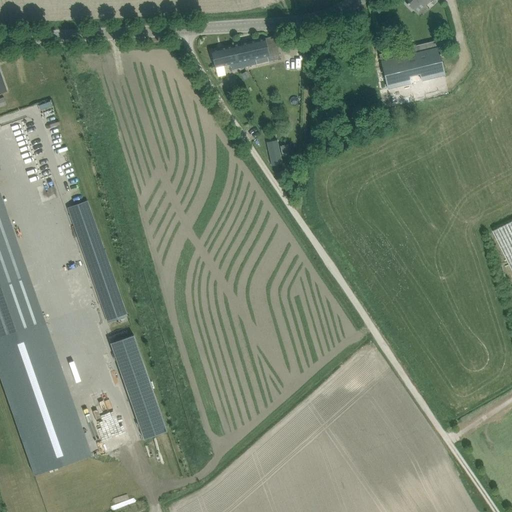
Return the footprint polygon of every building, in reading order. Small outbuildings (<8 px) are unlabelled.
[(403,0),(414,11),(414,10),(422,2),(425,5),(431,0),(403,0)] [(211,51),(215,67),(230,63),(231,69),(280,58),(275,36),(211,51)] [(445,75),(441,60),(436,41),(380,55),(388,89),(445,75)] [(264,93),(270,90),(267,84),(271,82),(265,70),(255,75),(264,93)] [(246,71),(241,75),(244,80),(249,77),(246,71)] [(267,142),(272,166),(282,164),(277,140),(267,142)] [(290,143),(280,145),(282,156),(284,156),(288,155),(292,154),(290,143)] [(0,334),(43,320),(0,194),(0,334)] [(84,202),(68,208),(72,207),(88,254),(85,255),(91,272),(94,271),(111,321),(108,322),(127,316),(127,315),(126,315),(87,202),(87,201),(84,202)] [(511,221),(493,231),(511,269),(511,221)] [(133,335),(110,343),(111,344),(114,343),(119,358),(139,351),(133,335)] [(139,351),(119,358),(125,374),(145,367),(139,351)] [(145,367),(125,374),(130,390),(150,383),(145,367)] [(150,383),(130,390),(136,406),(156,399),(150,383)] [(156,399),(136,406),(141,422),(161,415),(156,399)] [(161,415),(141,422),(147,437),(144,438),(144,439),(167,431),(161,415)]
